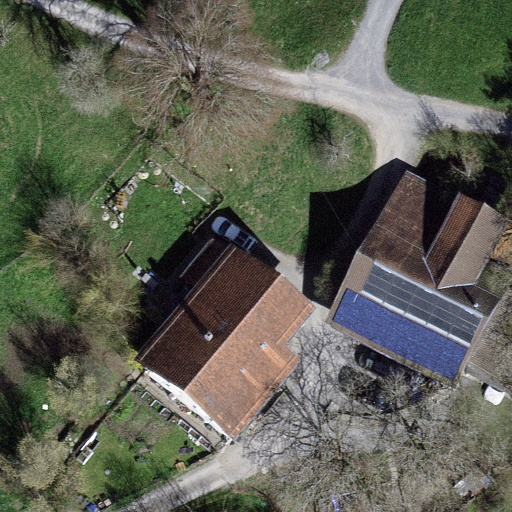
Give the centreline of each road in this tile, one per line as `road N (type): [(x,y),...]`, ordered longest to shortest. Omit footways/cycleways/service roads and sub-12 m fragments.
road 1 (track): [(359,92),(227,71),(103,32),(44,0)]
road 2 (track): [(511,124),(359,92)]
